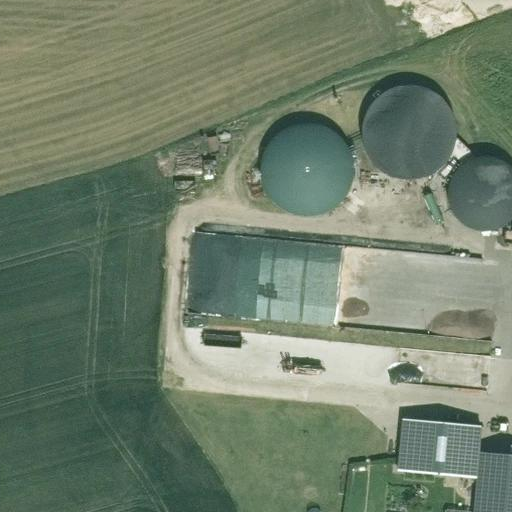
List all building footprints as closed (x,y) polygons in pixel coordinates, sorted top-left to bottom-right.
[(367,145),(375,159),(386,170),(401,176),(416,178),(432,174),(445,166),(455,154),(460,139),(461,123),(456,108),(446,95),(433,86),(418,82),(402,84),(387,90),(375,100),(368,114),(365,130),(367,145)] [(265,182),(273,196),(284,207),(299,214),(314,215),(330,211),(343,203),(353,191),(359,176),(359,160),(354,145),(344,132),(331,123),(316,119),(300,121),(285,127),(274,137),(266,151),(263,167),(265,182)] [(479,156),(468,162),(459,170),(454,182),(452,194),(455,207),(462,217),(471,224),(483,228),(494,229),(506,225),(511,220),(511,162),(504,157),(492,155),(479,156)] [(231,317),(314,323),(321,242),(238,236),(231,317)] [(421,315),(420,335),(486,337),(487,317),(421,315)] [(486,427),(416,421),(412,471),(482,477),(486,427)] [(511,511),(511,455),(484,453),(479,511),(511,511)]
